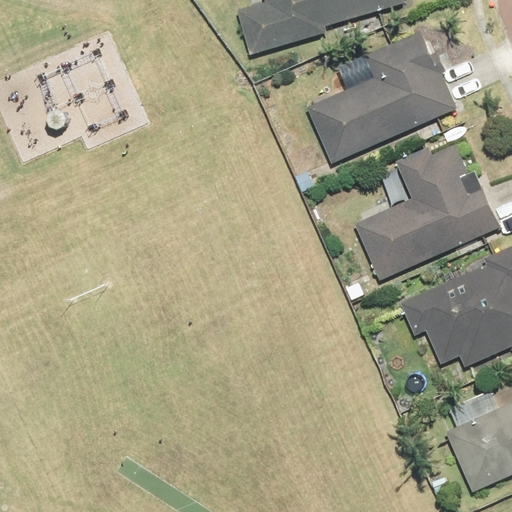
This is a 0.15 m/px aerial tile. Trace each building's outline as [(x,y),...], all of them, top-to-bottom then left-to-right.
[(326,27),(407,3),(406,0),(265,0),(267,3),(238,12),(251,56),(328,34),(326,27)] [(376,79),(310,108),(333,161),(456,108),(441,74),(446,72),(438,53),(432,56),(422,34),(367,57),(376,79)] [(382,280),(498,226),(473,172),(469,174),(454,144),(432,154),(428,145),(394,161),(412,198),(356,225),(382,280)] [(511,246),(483,259),(485,265),(400,303),(416,337),(427,332),(441,364),(461,355),(466,367),(511,346),(511,246)] [(511,405),(448,432),(472,491),(511,474),(511,405)]
